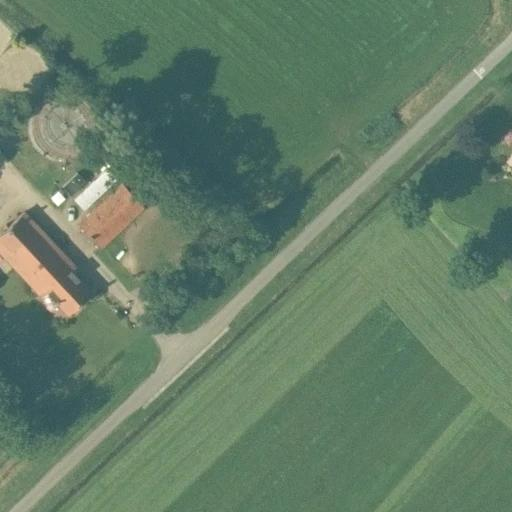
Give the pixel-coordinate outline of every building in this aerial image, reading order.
[(77,172),(62,186),(70,195),(86,181),(77,172)] [(145,207),(121,183),(78,224),(101,249),(145,207)] [(78,270),(23,211),(0,233),(0,252),(41,297),(47,291),(67,313),(91,291),(74,273),(78,270)] [(265,234),(257,241),(262,247),(270,240),(265,234)] [(14,290),(0,302),(0,334),(2,337),(20,321),(11,310),(23,299),(14,290)]
